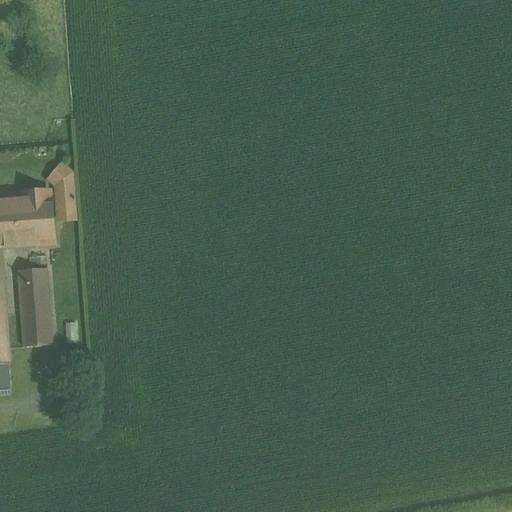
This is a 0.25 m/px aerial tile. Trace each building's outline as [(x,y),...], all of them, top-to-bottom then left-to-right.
[(75,186),(57,187),(60,221),(77,220),(76,202),(77,202),(77,200),(76,200),(75,186)] [(50,193),(25,195),(26,203),(0,204),(0,249),(1,249),(1,250),(57,246),(53,201),(51,201),(50,193)] [(0,366),(10,365),(1,250),(1,249),(0,249),(0,366)] [(48,258),(31,259),(32,272),(49,270),(48,258)] [(32,272),(20,273),(26,349),(55,347),(49,270),(32,272)] [(10,365),(0,366),(0,395),(13,395),(10,365)]
